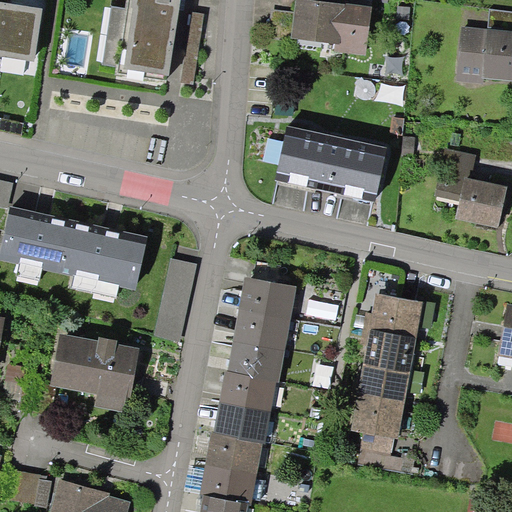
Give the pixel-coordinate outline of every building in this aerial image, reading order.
[(175,0),(121,0),(111,80),(165,86),(175,0)] [(32,9),(0,4),(0,60),(24,63),(32,9)] [(368,14),(293,5),(285,51),(362,60),(368,14)] [(511,35),(463,29),(457,77),(511,83),(511,35)] [(388,149),(285,127),(273,187),(374,208),(388,149)] [(507,192),(460,184),(451,221),(498,230),(507,192)] [(163,236),(13,202),(0,257),(0,260),(149,295),(163,236)] [(265,511),(313,285),(257,273),(206,511),(265,511)] [(431,303),(385,294),(359,424),(405,433),(431,303)] [(511,349),(511,300),(507,300),(498,347),(511,349)] [(0,372),(4,373),(12,323),(0,321),(0,372)] [(150,350),(69,334),(59,382),(140,399),(150,350)] [(133,511),(136,503),(62,484),(54,511),(133,511)]
